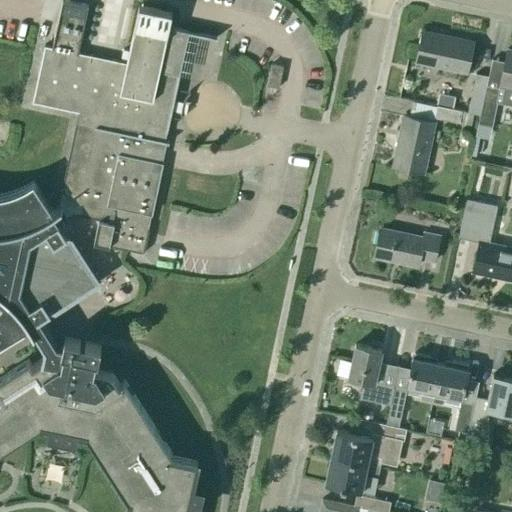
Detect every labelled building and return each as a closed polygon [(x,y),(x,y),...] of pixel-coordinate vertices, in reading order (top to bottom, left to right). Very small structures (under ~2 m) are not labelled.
[(0,450),(41,426),(86,434),(127,500),(126,511),(186,511),(187,511),(188,511),(195,511),(199,492),(191,490),(197,462),(171,456),(124,380),(119,384),(112,374),(93,370),(96,360),(101,345),(64,337),(62,347),(57,345),(39,318),(96,281),(58,222),(72,213),(98,218),(93,243),(143,253),(148,229),(145,228),(148,214),(152,214),(163,162),(157,161),(161,142),(168,143),(165,140),(189,31),(169,27),(172,13),(139,6),(127,63),(78,53),(88,6),(61,0),(52,47),(44,45),(32,103),(80,113),(64,188),(66,192),(64,205),(53,212),(33,181),(31,183),(26,186),(21,188),(13,191),(5,194),(0,194),(0,450)] [(466,72),(473,42),(422,31),(415,61),(466,72)] [(511,50),(507,49),(499,85),(504,86),(500,104),(511,105),(511,50)] [(283,67),(271,64),(266,86),(279,89),(283,67)] [(467,112),(473,114),(479,115),(486,86),(488,77),(475,74),(467,112)] [(471,126),(473,114),(467,112),(461,111),(436,106),(434,118),(459,123),(471,126)] [(423,172),(434,121),(404,115),(393,166),(423,172)] [(467,199),(458,237),(470,239),(479,241),(472,271),(511,280),(511,248),(489,243),(493,221),(481,218),(484,203),(467,199)] [(434,261),(440,236),(423,233),(422,237),(379,228),(373,256),(418,265),(419,258),(434,261)] [(381,350),(355,344),(348,377),(363,381),(360,397),(389,403),(393,383),(375,379),(381,350)] [(432,402),(440,363),(428,360),(429,356),(414,353),(413,357),(412,357),(406,386),(421,390),(419,399),(432,402)] [(469,426),(470,421),(478,384),(465,381),(468,369),(467,368),(468,365),(453,362),(452,365),(440,363),(432,402),(442,404),(444,395),(462,398),(455,430),(468,433),(469,426)] [(476,397),(470,421),(469,426),(482,429),(486,410),(511,415),(511,378),(493,374),(487,400),(476,397)] [(393,388),(385,424),(398,427),(406,391),(393,388)] [(398,427),(385,424),(352,417),(349,433),(336,430),(331,457),(379,467),(381,460),(395,463),(400,440),(404,441),(406,429),(398,427)] [(468,433),(455,430),(453,439),(466,442),(468,433)] [(379,467),(331,457),(325,483),(361,491),(364,475),(377,477),(379,467)] [(377,511),(378,511),(383,511),(387,511),(390,501),(356,494),(353,506),(367,509),(377,511)] [(366,511),(367,509),(353,506),(321,499),(319,511),(366,511)]
